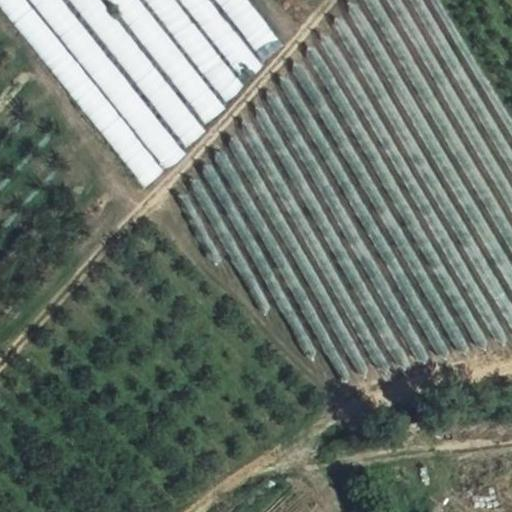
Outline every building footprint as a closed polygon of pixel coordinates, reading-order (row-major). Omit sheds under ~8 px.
[(0,0),(0,7),(145,188),(165,172),(26,0),(0,0)] [(31,0),(166,169),(186,153),(63,0),(31,0)] [(68,0),(187,147),(207,131),(102,0),(68,0)] [(106,0),(205,124),(226,108),(139,0),(106,0)] [(144,0),(226,102),(246,86),(176,0),(144,0)] [(181,0),(245,79),(263,64),(210,0),(181,0)] [(217,0),(265,61),(283,47),(245,0),(217,0)]
